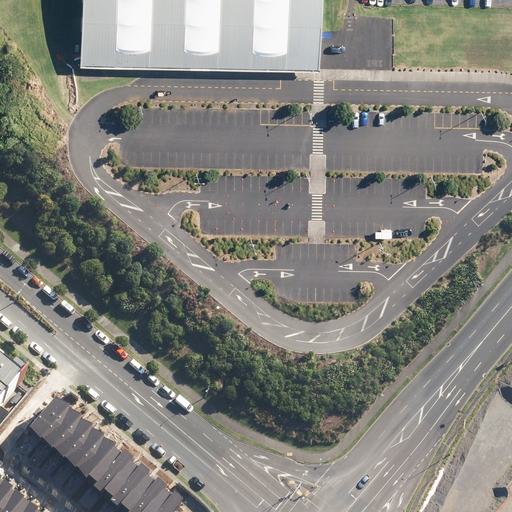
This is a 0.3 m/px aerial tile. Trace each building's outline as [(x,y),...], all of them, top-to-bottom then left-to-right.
[(319,0),(77,0),(75,63),(184,66),(318,68),(319,0)] [(0,407),(26,376),(0,354),(0,407)] [(61,400),(34,433),(46,442),(72,409),(61,400)] [(72,409),(46,442),(57,451),(83,418),(72,409)] [(83,418),(57,451),(68,460),(94,428),(83,418)] [(94,428),(68,460),(79,469),(106,437),(94,428)] [(106,437),(79,469),(89,478),(117,446),(106,437)] [(117,446),(89,478),(105,492),(133,459),(117,446)] [(133,459),(105,492),(121,505),(148,473),(133,459)] [(148,473),(121,505),(128,511),(142,511),(164,486),(148,473)] [(3,480),(0,484),(0,506),(14,490),(3,480)] [(164,486),(142,511),(170,511),(180,500),(164,486)] [(14,490),(0,506),(0,511),(15,511),(26,500),(14,490)] [(39,511),(26,500),(15,511),(39,511)]
